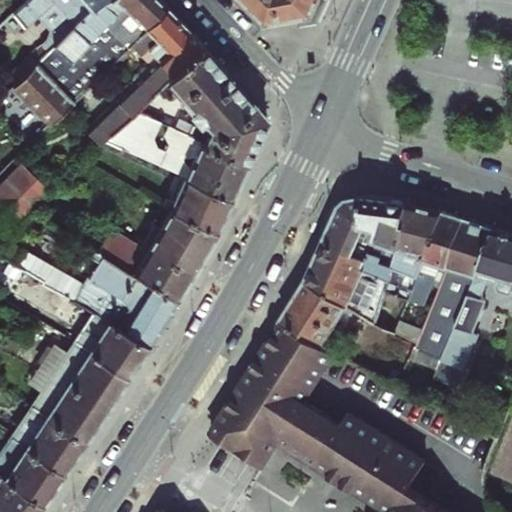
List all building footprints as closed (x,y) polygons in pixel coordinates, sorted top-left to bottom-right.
[(131,43),(168,6),(162,0),(100,0),(73,24),(48,49),(16,82),(2,97),(18,112),(30,101),(51,122),(103,70),(131,43)] [(27,0),(14,12),(22,21),(27,26),(55,0),(68,14),(51,30),(48,36),(41,43),(48,49),(73,24),(100,0),(27,0)] [(322,0),(249,0),(272,23),(316,16),(322,0)] [(139,110),(169,76),(205,44),(168,6),(131,43),(134,46),(152,65),(86,130),(102,143),(106,139),(139,110)] [(0,25),(8,35),(22,21),(14,12),(0,24),(0,25)] [(10,75),(16,82),(48,49),(41,43),(10,75)] [(131,43),(103,70),(106,73),(134,46),(131,43)] [(192,102),(227,70),(205,44),(169,76),(192,102)] [(258,105),(227,70),(192,102),(213,125),(232,109),(241,120),(258,105)] [(270,118),(258,105),(241,120),(232,109),(213,125),(206,140),(250,161),(270,118)] [(177,172),(187,176),(233,197),(250,161),(206,140),(188,133),(184,142),(186,148),(183,155),(173,151),(176,144),(174,137),(179,128),(139,110),(106,139),(177,172)] [(184,118),(179,128),(188,133),(206,140),(213,125),(184,118)] [(23,161),(0,183),(0,225),(13,232),(15,233),(32,209),(36,209),(53,191),(23,161)] [(177,172),(165,198),(172,202),(184,175),(177,172)] [(157,201),(165,205),(218,227),(233,197),(187,176),(184,175),(172,202),(165,198),(160,196),(157,201)] [(308,280),(347,305),(375,323),(385,291),(391,279),(364,267),(376,238),(381,226),(363,225),(365,197),(351,197),(341,205),(308,280)] [(385,242),(401,247),(407,229),(404,228),(406,223),(409,201),(373,197),(365,197),(363,225),(381,226),(376,238),(385,242)] [(409,299),(443,210),(409,201),(406,223),(404,228),(407,229),(401,247),(396,265),(378,259),(385,242),(376,238),(364,267),(391,279),(385,291),(375,323),(396,332),(404,310),(409,299)] [(151,227),(200,259),(218,227),(165,205),(154,222),(148,219),(145,224),(151,227)] [(440,283),(465,217),(443,210),(409,299),(423,304),(432,280),(440,283)] [(440,283),(426,319),(417,342),(412,355),(437,367),(441,358),(496,226),(465,217),(440,283)] [(103,251),(179,296),(194,270),(144,240),(142,243),(112,225),(104,239),(92,232),(87,241),(103,251)] [(511,231),(496,226),(441,358),(464,368),(479,331),(474,329),(486,300),(484,296),(480,294),(488,276),(497,280),(495,284),(498,291),(508,295),(511,293),(511,231)] [(144,240),(194,270),(200,259),(151,227),(144,240)] [(42,283),(62,294),(71,276),(8,238),(0,247),(0,254),(44,280),(42,283)] [(94,311),(150,341),(179,296),(103,251),(74,300),(94,311)] [(283,319),(324,344),(347,305),(308,280),(283,319)] [(426,319),(404,310),(396,332),(417,342),(426,319)] [(94,311),(75,340),(128,374),(150,341),(94,311)] [(283,319),(210,437),(263,468),(281,444),(387,511),(176,511),(165,505),(160,511),(459,511),(417,485),(432,461),(350,410),(341,422),(307,402),(339,352),(324,344),(283,319)] [(41,391),(13,435),(65,469),(128,374),(75,340),(63,358),(54,372),(42,366),(31,384),(41,391)] [(52,351),(42,366),(54,372),(63,358),(52,351)] [(441,358),(437,367),(460,376),(464,368),(441,358)] [(397,382),(403,370),(395,367),(389,378),(397,382)] [(13,435),(0,453),(0,471),(44,501),(65,469),(13,435)] [(0,511),(36,511),(44,501),(0,471),(0,511)]
